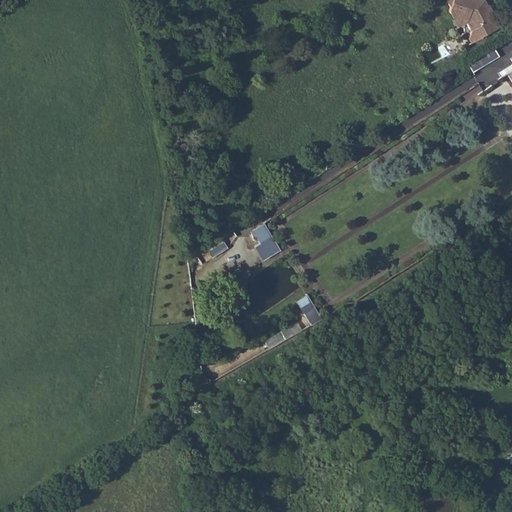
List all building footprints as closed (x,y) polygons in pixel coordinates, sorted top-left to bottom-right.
[(444,0),(448,7),(447,9),(452,18),(456,20),(457,16),(465,19),(464,23),(468,31),(466,39),(473,41),(479,39),(479,36),(498,26),(494,18),(491,17),(489,13),(490,10),(487,5),(485,5),(482,0),(444,0)] [(473,70),(499,56),(495,48),(469,62),(473,70)] [(262,224),(252,230),(259,242),(253,246),(261,260),(278,250),(262,224)] [(222,236),(206,245),(212,256),(228,247),(222,236)] [(307,293),(296,299),(310,324),(321,318),(307,293)]
